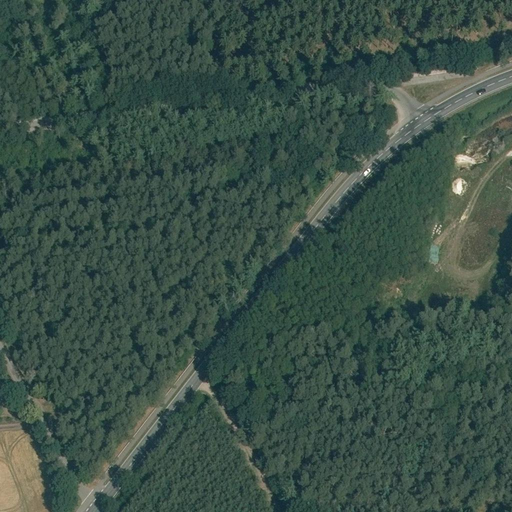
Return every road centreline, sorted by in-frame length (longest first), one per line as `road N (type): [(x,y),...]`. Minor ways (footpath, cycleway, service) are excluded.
road 1 (tertiary): [(420,122),(337,199),(99,506)]
road 2 (unclassified): [(0,132),(353,84),(385,89),(420,122)]
road 3 (unclassified): [(99,506),(0,335)]
road 4 (track): [(282,511),(199,374)]
